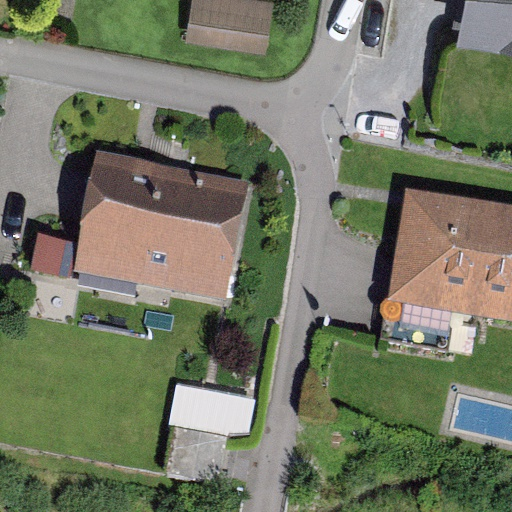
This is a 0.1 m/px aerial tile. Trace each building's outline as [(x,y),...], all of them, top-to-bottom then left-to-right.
[(273,0),(193,0),(187,39),(266,51),(273,0)] [(511,0),(465,0),(459,36),(511,45),(511,0)] [(251,188),(98,159),(75,276),(228,305),(251,188)] [(511,213),(406,197),(389,310),(511,329),(511,213)] [(183,389),(175,426),(254,442),(261,405),(183,389)] [(185,435),(182,469),(224,473),(227,439),(185,435)]
